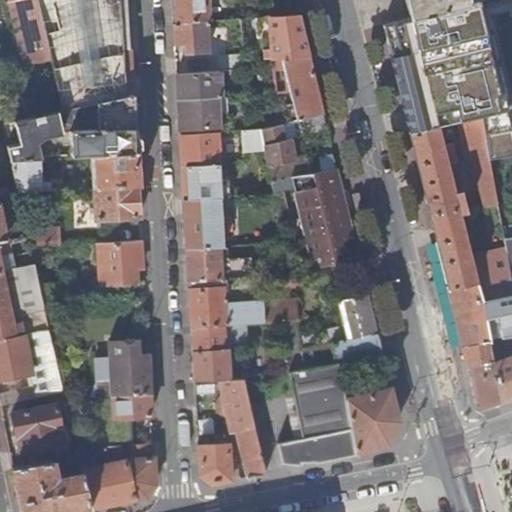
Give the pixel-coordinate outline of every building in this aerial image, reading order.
[(7,0),(15,28),(0,31),(0,37),(7,68),(49,59),(37,9),(35,0),(7,0)] [(35,0),(37,9),(49,59),(50,59),(61,109),(77,106),(96,101),(96,103),(124,96),(123,80),(132,79),(130,48),(122,49),(119,0),(35,0)] [(130,48),(127,0),(119,0),(122,49),(130,48)] [(172,0),(173,24),(208,21),(208,20),(206,0),(172,0)] [(285,0),(267,5),(270,15),(298,13),(294,0),(285,0)] [(503,58),(494,19),(488,0),(485,0),(458,7),(409,19),(382,25),(403,109),(417,105),(417,104),(457,95),(451,71),(503,58)] [(404,0),(409,19),(458,7),(456,0),(404,0)] [(511,0),(488,0),(494,19),(511,14),(511,0)] [(270,15),(242,18),(244,36),(264,35),(265,59),(273,58),(284,57),(308,55),(305,41),(298,13),(270,15)] [(480,117),(484,131),(511,125),(511,14),(494,19),(503,58),(451,71),(457,95),(463,120),(480,117)] [(208,21),(208,27),(228,26),(227,19),(208,20),(208,21)] [(173,24),(175,43),(185,42),(185,52),(209,50),(208,27),(208,21),(173,24)] [(219,56),(219,72),(220,72),(246,70),(245,60),(245,54),(219,56)] [(284,57),(290,93),(295,120),(323,113),(308,55),(284,57)] [(219,72),(176,75),(178,101),(221,98),(220,72),(219,72)] [(97,131),(135,129),(133,94),(124,96),(96,103),(97,131)] [(221,98),(178,101),(180,135),(216,133),(216,127),(226,126),(225,98),(221,98)] [(57,110),(60,131),(62,131),(62,134),(69,134),(78,132),(77,106),(61,109),(57,110)] [(6,147),(7,149),(9,159),(39,157),(35,141),(43,136),(60,131),(57,110),(11,121),(17,144),(6,147)] [(295,120),(294,120),(298,135),(326,126),(323,113),(295,120)] [(497,203),(489,161),(484,131),(480,117),(463,120),(459,121),(472,187),(477,189),(480,189),(483,206),(497,203)] [(294,120),(282,124),(286,138),(293,136),(298,135),(294,120)] [(4,136),(6,147),(17,144),(11,121),(1,124),(4,136)] [(265,145),(271,180),(307,173),(305,159),(297,160),(293,136),(286,138),(282,124),(262,129),(263,130),(265,145)] [(473,365),(492,361),(491,356),(480,300),(494,298),(511,294),(511,280),(506,251),(470,258),(459,212),(467,210),(467,209),(471,208),(469,199),(464,200),(462,189),(454,191),(448,165),(445,156),(455,154),(452,144),(443,146),(438,125),(409,131),(443,269),(453,308),(467,365),(473,365)] [(511,157),(511,125),(484,131),(489,161),(511,157)] [(93,155),(136,152),(135,129),(97,131),(78,132),(69,134),(70,155),(93,154),(93,155)] [(263,130),(242,131),(243,147),(265,145),(263,130)] [(216,133),(180,135),(182,165),(219,163),(216,133)] [(95,188),(138,185),(136,152),(93,155),(95,188)] [(305,159),(307,173),(336,168),(333,154),(305,159)] [(445,156),(448,165),(457,164),(455,154),(445,156)] [(39,157),(9,159),(16,193),(79,189),(79,179),(49,181),(49,182),(41,183),(39,157)] [(219,163),(182,165),(184,200),(220,197),(244,195),(244,188),(228,189),(228,180),(220,180),(219,163)] [(229,163),(219,163),(220,180),(228,180),(232,180),(229,163)] [(295,191),(314,268),(331,264),(358,257),(354,240),(351,227),(336,168),(307,173),(271,180),(273,194),(278,193),(295,191)] [(96,221),(140,218),(139,195),(138,185),(95,188),(94,188),(96,221)] [(17,197),(6,199),(10,214),(21,212),(17,197)] [(220,197),(184,200),(186,249),(224,247),(220,197)] [(34,231),(34,247),(64,245),(64,229),(34,231)] [(143,269),(141,241),(97,244),(99,285),(137,283),(136,269),(143,269)] [(186,249),(188,283),(240,279),(248,278),(251,278),(249,257),(227,259),(226,246),(224,247),(186,249)] [(358,257),(331,264),(335,279),(362,272),(358,257)] [(3,271),(0,271),(0,339),(49,330),(42,301),(39,286),(34,265),(3,271)] [(240,279),(188,283),(189,297),(191,327),(245,323),(286,320),(297,320),(294,300),(262,303),(262,302),(257,302),(250,294),(248,278),(240,279)] [(42,301),(57,300),(71,299),(69,284),(39,286),(42,301)] [(338,299),(347,339),(377,332),(371,310),(367,292),(338,299)] [(511,294),(494,298),(501,338),(511,335),(511,294)] [(42,301),(49,330),(50,336),(60,335),(57,300),(42,301)] [(300,344),(297,320),(286,320),(288,345),(290,345),(300,344)] [(245,323),(191,327),(192,351),(227,349),(247,348),(245,323)] [(49,330),(0,339),(0,379),(31,373),(34,388),(36,398),(63,392),(54,354),(50,336),(49,330)] [(347,339),(301,349),(303,367),(338,362),(338,363),(382,355),(379,343),(377,332),(347,339)] [(92,400),(114,399),(150,397),(148,355),(138,356),(138,349),(126,340),(109,341),(110,357),(95,357),(97,384),(92,400)] [(301,349),(300,344),(290,345),(292,369),(303,367),(301,349)] [(227,349),(192,351),(194,381),(218,380),(229,379),(227,349)] [(500,404),(511,399),(511,355),(498,360),(497,355),(491,356),(492,361),(500,404)] [(487,409),(500,404),(492,361),(473,365),(473,374),(472,374),(476,397),(477,404),(487,409)] [(303,367),(292,369),(287,370),(303,437),(278,442),(283,463),(293,466),(300,466),(301,463),(315,460),(315,463),(329,461),(355,455),(345,399),(341,382),(338,363),(338,362),(303,367)] [(229,379),(218,380),(230,431),(236,430),(247,477),(267,473),(242,378),(229,379)] [(0,394),(0,405),(36,398),(34,388),(0,394)] [(345,399),(355,455),(359,454),(386,445),(400,424),(395,406),(391,388),(345,399)] [(115,420),(151,417),(150,397),(114,399),(115,420)] [(64,443),(56,404),(13,413),(21,452),(64,443)] [(228,444),(198,446),(199,476),(212,484),(231,480),(228,444)] [(135,461),(153,458),(153,445),(100,447),(101,461),(127,458),(127,461),(135,461)] [(77,453),(68,455),(69,466),(80,465),(77,453)] [(53,458),(12,467),(22,511),(67,511),(69,511),(90,508),(82,474),(58,479),(53,458)] [(82,474),(90,508),(146,497),(155,485),(153,458),(135,461),(127,461),(127,458),(101,461),(102,466),(81,469),(82,474)]
